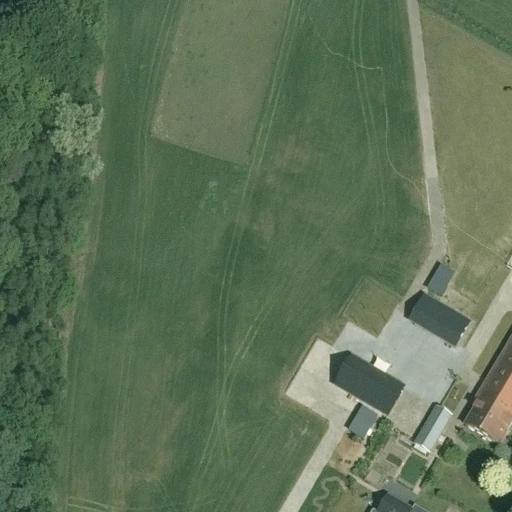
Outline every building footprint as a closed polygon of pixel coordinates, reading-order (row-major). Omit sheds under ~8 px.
[(301,115),(296,123),(328,142),(333,134),(301,115)] [(240,299),(316,153),(272,130),(203,262),(211,266),(206,277),(216,282),(215,286),(240,299)] [(511,230),(511,181),(462,156),(448,184),(459,189),(453,201),(511,230)] [(270,311),(324,342),(401,207),(348,176),(270,311)] [(441,299),(447,289),(435,282),(429,292),(441,299)] [(425,300),(412,320),(445,340),(443,343),(455,350),(469,326),(425,300)] [(511,341),(474,405),(477,407),(464,428),(497,448),(511,422),(511,341)] [(261,389),(270,366),(216,343),(206,366),(261,389)] [(352,361),(336,388),(388,419),(404,391),(352,361)] [(431,422),(416,448),(429,456),(445,430),(451,420),(437,412),(431,422)] [(145,511),(161,511),(165,507),(154,499),(145,511)] [(409,511),(388,499),(380,511),(409,511)]
